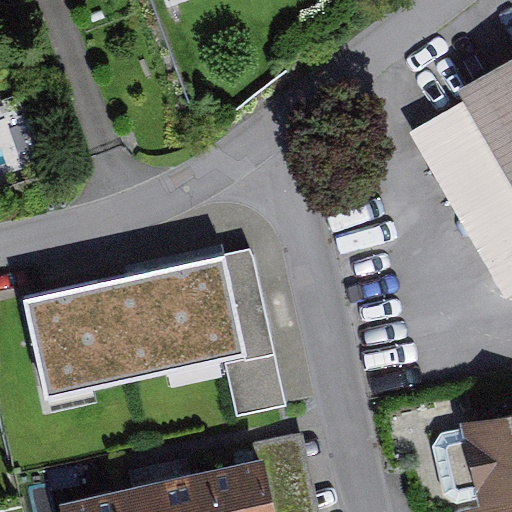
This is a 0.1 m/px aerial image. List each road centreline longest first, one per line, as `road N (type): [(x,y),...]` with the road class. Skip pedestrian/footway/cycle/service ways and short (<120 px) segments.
road 1 (residential): [(272,128),(362,511)]
road 2 (residential): [(0,247),(100,225),(272,128)]
road 3 (residential): [(272,128),(443,0)]
